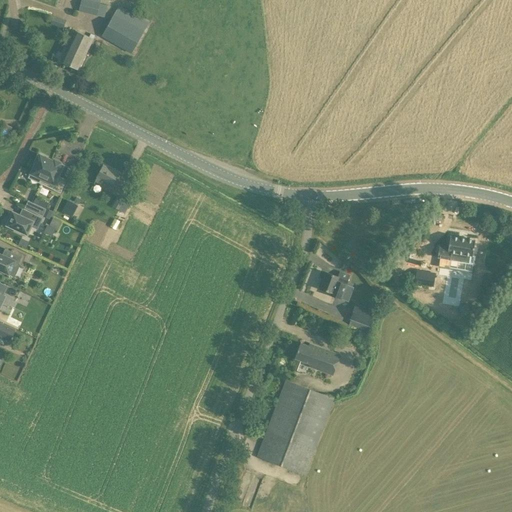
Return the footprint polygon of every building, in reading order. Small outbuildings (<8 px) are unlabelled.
[(100,0),(80,0),(78,11),(97,16),(97,15),(104,17),(107,5),(100,3),(100,0)] [(131,54),(149,23),(119,5),(101,36),(131,54)] [(63,28),(66,20),(53,16),(50,24),(63,28)] [(79,69),(93,39),(75,30),(60,61),(79,69)] [(0,133),(7,137),(12,127),(4,123),(0,130),(0,133)] [(42,179),(51,159),(39,154),(38,155),(34,162),(35,162),(30,173),(42,179)] [(51,159),(42,179),(40,183),(60,192),(66,180),(58,176),(63,165),(61,164),(61,163),(54,160),(53,161),(51,159)] [(112,185),(118,173),(104,165),(97,177),(112,185)] [(20,178),(27,179),(29,171),(22,169),(20,178)] [(119,195),(113,206),(124,212),(130,201),(119,195)] [(46,209),(28,200),(24,208),(42,216),(46,209)] [(50,220),(54,212),(47,208),(43,216),(50,220)] [(6,225),(13,228),(12,229),(19,233),(20,231),(27,235),(31,226),(37,229),(42,218),(28,212),(25,218),(13,212),(11,214),(10,214),(6,222),(8,222),(6,225)] [(49,227),(56,230),(59,224),(60,221),(53,218),(49,227)] [(119,222),(114,219),(110,226),(115,229),(119,222)] [(450,236),(448,249),(439,247),(437,257),(450,259),(451,252),(456,253),(456,254),(463,256),(464,254),(472,255),(475,240),(450,236)] [(27,247),(28,240),(21,239),(19,246),(27,247)] [(0,272),(1,273),(2,271),(9,274),(12,266),(16,267),(21,256),(9,250),(6,257),(0,253),(0,272)] [(332,293),(331,295),(342,299),(347,285),(346,285),(350,274),(339,270),(337,276),(326,272),(320,288),(332,293)] [(426,272),(414,270),(412,282),(424,284),(426,272)] [(349,319),(369,326),(375,310),(355,303),(349,319)] [(333,375),(340,355),(314,345),(313,347),(300,343),(294,358),(310,364),(309,366),(333,375)] [(303,475),(333,399),(286,380),(256,456),(303,475)] [(305,505),(302,501),(298,498),(293,496),(287,496),(282,497),(278,500),(275,504),(273,509),(272,511),(306,511),(307,510),(305,505)]
